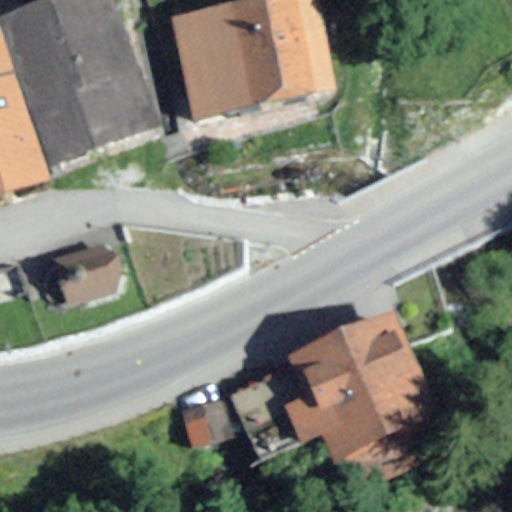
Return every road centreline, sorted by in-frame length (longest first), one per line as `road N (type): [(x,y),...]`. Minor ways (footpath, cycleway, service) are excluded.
road 1 (secondary): [(0,407),(76,391),(140,365),(372,249)]
road 2 (residential): [(0,230),(109,201),(325,227),(372,249)]
road 3 (secondary): [(372,249),(511,172)]
